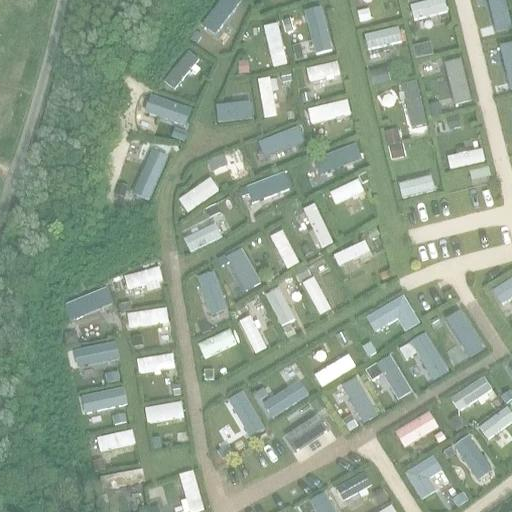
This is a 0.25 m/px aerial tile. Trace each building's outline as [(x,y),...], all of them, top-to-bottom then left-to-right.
[(238,0),(223,0),(206,25),(217,32),(238,0)] [(443,2),(411,10),(414,23),(447,15),(443,2)] [(368,10),(357,13),(360,24),(371,21),(368,10)] [(291,20),(282,23),(286,35),(295,33),(291,20)] [(287,67),(277,28),(263,31),(273,71),(287,67)] [(317,29),(304,33),(311,59),(323,56),(317,29)] [(398,32),(364,39),(368,54),(401,46),(398,32)] [(195,33),(190,40),(194,43),(196,44),(201,36),(195,33)] [(422,46),(414,48),(416,60),(425,58),(422,46)] [(189,53),(164,84),(174,93),(200,62),(189,53)] [(243,62),(239,62),(239,65),(240,75),(249,74),(248,62),(243,62)] [(472,106),(461,64),(443,69),(454,111),(472,106)] [(337,66),(306,73),(309,85),(340,78),(337,66)] [(387,70),(371,73),(374,89),(390,85),(387,70)] [(290,73),(280,74),(282,84),(292,83),(290,73)] [(257,84),(264,122),(276,120),(270,81),(257,84)] [(426,129),(416,86),(402,89),(412,132),(426,129)] [(309,94),(301,96),(303,104),(311,102),(309,94)] [(168,106),(155,102),(145,134),(159,138),(168,106)] [(347,105),(308,114),(311,128),(350,119),(347,105)] [(440,105),(428,108),(430,119),(442,116),(440,105)] [(250,111),(219,114),(220,126),(251,124),(250,111)] [(458,117),(447,120),(450,132),(461,130),(458,117)] [(176,129),(173,138),(185,142),(188,134),(176,129)] [(398,132),(385,136),(388,149),(401,146),(398,132)] [(327,138),(316,141),(318,149),(329,146),(327,138)] [(301,143),(270,156),(276,170),(307,157),(301,143)] [(403,147),(388,150),(391,163),(406,159),(403,147)] [(447,161),(450,173),(485,166),(482,153),(447,161)] [(152,159),(139,154),(129,186),(143,190),(152,159)] [(223,155),(208,162),(212,171),(227,164),(223,155)] [(360,156),(330,167),(334,178),(364,167),(360,156)] [(488,168),(469,173),(471,181),(490,177),(488,168)] [(366,174),(359,178),(362,185),(369,182),(366,174)] [(399,188),(403,203),(435,196),(432,181),(399,188)] [(210,183),(179,204),(187,216),(219,195),(210,183)] [(260,184),(237,196),(242,207),(266,194),(260,184)] [(359,184),(330,197),(335,209),(364,196),(359,184)] [(118,186),(114,196),(125,199),(128,189),(118,186)] [(217,206),(207,211),(210,219),(221,214),(217,206)] [(315,209),(303,214),(321,253),(333,247),(315,209)] [(376,228),(367,232),(371,240),(379,236),(376,228)] [(215,229),(184,243),(191,257),(221,242),(215,229)] [(299,267),(282,235),(270,242),(287,274),(299,267)] [(365,245),(333,260),(338,271),(370,256),(365,245)] [(307,246),(300,250),(305,258),(312,254),(307,246)] [(260,287),(243,256),(232,262),(249,293),(260,287)] [(306,269),(293,276),(297,285),(310,278),(306,269)] [(276,270),(268,275),(272,282),(280,277),(276,270)] [(159,271),(125,279),(127,292),(162,284),(159,271)] [(227,313),(214,280),(201,284),(214,318),(227,313)] [(315,282),(303,288),(320,319),(331,313),(315,282)] [(511,284),(503,290),(509,300),(511,298),(511,284)] [(106,292),(69,307),(74,321),(112,305),(106,292)] [(294,324),(278,293),(265,301),(281,331),(294,324)] [(131,303),(120,305),(121,313),(132,311),(131,303)] [(245,305),(233,311),(236,318),(248,312),(245,305)] [(166,313),(127,319),(129,331),(168,325),(166,313)] [(387,323),(380,313),(358,327),(364,338),(387,323)] [(485,355),(461,317),(451,324),(474,361),(485,355)] [(251,320),(239,326),(255,359),(267,353),(251,320)] [(208,325),(199,329),(202,335),(211,332),(208,325)] [(290,326),(283,330),(289,340),(296,335),(290,326)] [(77,333),(64,335),(66,347),(79,345),(77,333)] [(345,333),(337,337),(342,346),(349,342),(345,333)] [(198,350),(204,363),(236,348),(230,335),(198,350)] [(143,338),(134,340),(135,347),(135,349),(144,348),(143,338)] [(371,344),(363,348),(368,358),(376,353),(371,344)] [(434,354),(427,344),(407,357),(414,367),(434,354)] [(117,347),(80,355),(83,366),(119,359),(117,347)] [(172,359),(137,364),(138,377),(174,372),(172,359)] [(349,360),(314,380),(321,392),(356,371),(349,360)] [(311,396),(295,368),(284,375),(300,403),(311,396)] [(395,369),(370,383),(377,394),(401,380),(395,369)] [(214,373),(205,373),(205,381),(214,381),(214,373)] [(118,374),(105,376),(107,385),(119,382),(118,374)] [(491,393),(483,381),(450,403),(458,415),(491,393)] [(179,387),(172,388),(174,398),(181,397),(179,387)] [(358,388),(330,406),(336,416),(365,398),(358,388)] [(262,390),(256,394),(260,401),(267,397),(262,390)] [(511,395),(510,392),(501,399),(506,406),(511,401),(511,395)] [(124,407),(122,395),(89,399),(91,412),(124,407)] [(260,428),(240,396),(227,404),(247,436),(260,428)] [(319,399),(310,404),(316,413),(325,408),(319,399)] [(181,407),(145,413),(147,427),(183,422),(181,407)] [(511,417),(507,411),(479,432),(488,444),(511,426),(511,417)] [(125,415),(112,418),(114,426),(127,424),(125,415)] [(459,415),(449,423),(456,433),(466,426),(459,415)] [(318,417),(286,438),(296,453),(328,432),(318,417)] [(350,417),(343,421),(349,432),(356,428),(350,417)] [(384,440),(395,457),(422,441),(410,423),(384,440)] [(441,433),(434,437),(438,445),(446,440),(441,433)] [(132,435),(96,443),(99,456),(135,448),(132,435)] [(160,439),(152,440),(153,450),(162,449),(160,439)] [(469,439),(444,456),(451,466),(476,449),(469,439)] [(435,460),(405,479),(422,507),(437,498),(429,484),(444,475),(435,460)] [(104,461),(93,463),(95,473),(106,471),(104,461)] [(143,475),(99,483),(102,496),(145,488),(143,475)] [(203,511),(193,476),(179,480),(187,511),(203,511)] [(365,478),(336,494),(343,507),(372,491),(365,478)] [(383,494),(375,499),(380,508),(388,503),(383,494)] [(464,494),(453,501),(458,509),(469,502),(464,494)] [(333,511),(325,497),(315,503),(320,511),(333,511)]
